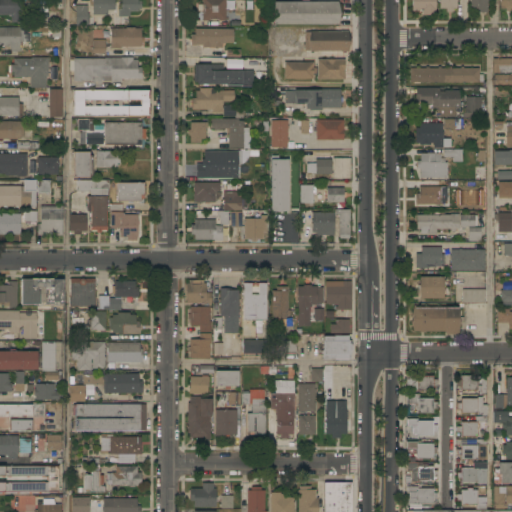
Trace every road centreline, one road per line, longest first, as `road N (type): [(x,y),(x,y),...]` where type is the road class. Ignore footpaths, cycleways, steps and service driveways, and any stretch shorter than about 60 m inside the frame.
road 1 (residential): [(169,511),(170,0)]
road 2 (tertiary): [(391,463),(390,0)]
road 3 (residential): [(0,262),(368,261)]
road 4 (tertiary): [(365,0),(368,261)]
road 5 (residential): [(169,464),(366,463)]
road 6 (residential): [(450,502),(449,354)]
road 7 (residential): [(368,354),(511,354)]
road 8 (residential): [(391,39),(511,39)]
